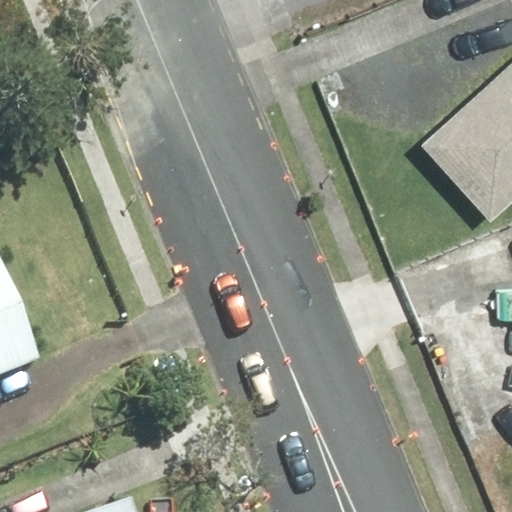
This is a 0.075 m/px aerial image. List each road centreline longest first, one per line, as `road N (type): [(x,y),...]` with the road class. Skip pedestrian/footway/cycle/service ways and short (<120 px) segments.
road 1 (residential): [(135,0),(307,409)]
road 2 (residential): [(307,409),(377,511)]
